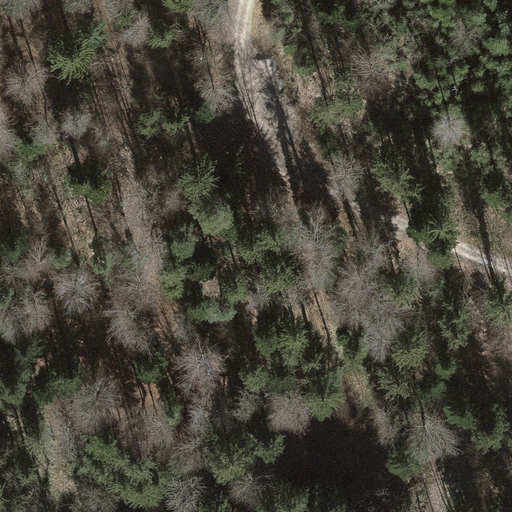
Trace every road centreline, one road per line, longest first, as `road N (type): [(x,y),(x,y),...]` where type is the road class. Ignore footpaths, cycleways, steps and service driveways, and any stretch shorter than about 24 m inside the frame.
road 1 (track): [(247,0),(239,88),(274,149),(363,207),(511,270)]
road 2 (track): [(0,47),(171,77)]
